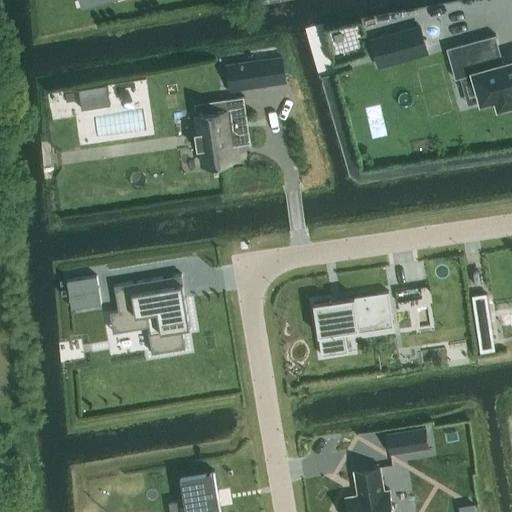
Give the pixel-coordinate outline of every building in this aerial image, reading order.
[(419,26),(371,39),(378,62),(393,58),(390,47),(407,42),(410,53),(426,49),(419,26)] [(495,34),(446,48),(455,78),(474,73),(481,101),(496,97),(498,107),(511,102),(511,61),(503,63),(495,34)] [(198,131),(195,131),(197,148),(200,148),(203,164),(216,162),(216,166),(220,165),(220,162),(233,160),(230,143),(237,142),(237,144),(250,142),(248,128),(246,129),(245,123),(247,122),(243,96),(214,100),(215,112),(196,115),(198,131)] [(483,312),(506,308),(498,261),(475,265),(483,312)] [(96,275),(67,280),(69,294),(80,292),(83,306),(101,303),(96,275)] [(161,286),(159,277),(114,285),(118,311),(126,310),(129,329),(147,326),(151,353),(185,347),(181,325),(190,324),(183,282),(161,286)] [(330,300),(313,302),(321,355),(348,352),(345,330),(375,326),(373,313),(391,310),(388,291),(331,299),(331,296),(330,296),(330,300)] [(425,427),(387,433),(390,453),(428,447),(425,427)] [(347,496),(349,511),(393,511),(390,489),(384,490),(381,466),(355,470),(359,494),(347,496)] [(220,511),(214,470),(180,476),(186,511),(220,511)]
